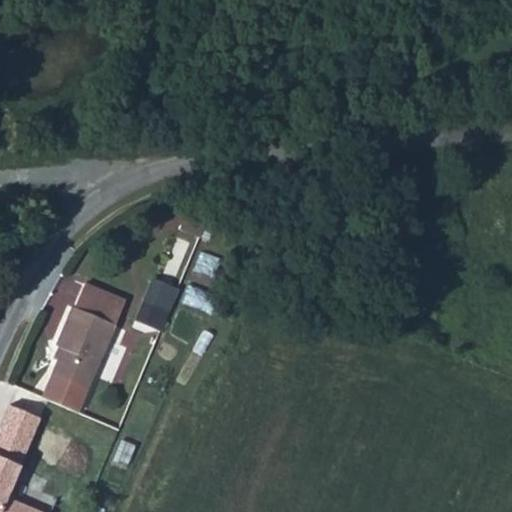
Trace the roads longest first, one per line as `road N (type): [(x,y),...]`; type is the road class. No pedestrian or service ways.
road 1 (unclassified): [(511,137),(178,165),(113,193),(61,246),(0,357)]
road 2 (track): [(305,154),(60,160),(0,169)]
